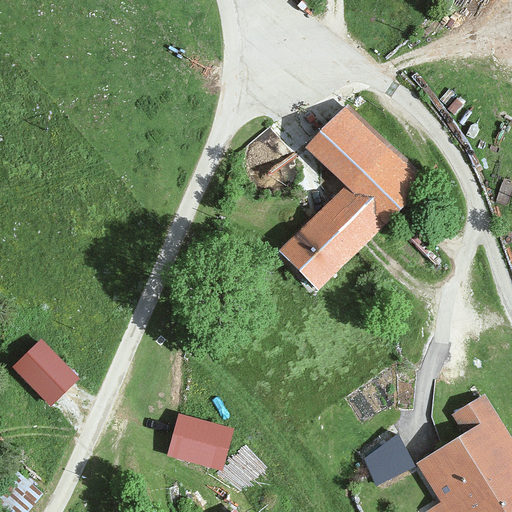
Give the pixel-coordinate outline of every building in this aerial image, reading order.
[(428,187),(349,111),(309,154),(348,191),(387,229),(428,187)] [(348,191),(282,259),(321,298),(387,229),(348,191)] [(45,350),(20,376),(51,407),(76,382),(45,350)] [(441,506),(431,511),(511,511),(511,428),(491,394),(452,418),(467,442),(419,471),(441,506)] [(231,430),(175,416),(165,456),(221,470),(231,430)] [(378,482),(418,463),(404,433),(364,452),(378,482)] [(0,496),(20,511),(28,511),(47,488),(21,469),(0,496)]
